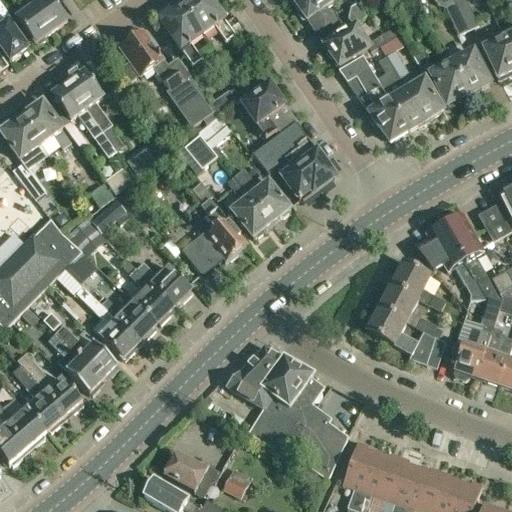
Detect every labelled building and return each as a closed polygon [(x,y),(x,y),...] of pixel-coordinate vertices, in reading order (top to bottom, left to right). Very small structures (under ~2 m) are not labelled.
[(52,36),(25,0),(12,0),(25,17),(18,22),(36,47),(38,46),(39,47),(46,43),(45,41),(52,36)] [(54,0),(25,0),(52,36),(69,24),(58,8),(60,7),(54,0)] [(183,6),(182,8),(204,39),(216,30),(222,38),(226,45),(235,39),(207,0),(187,0),(184,3),(183,6)] [(342,30),(327,10),(335,5),(331,0),(299,0),(293,5),(299,13),(298,16),(302,22),(306,22),(307,24),(308,24),(321,43),(332,37),(342,30)] [(453,0),(449,0),(452,6),(445,9),(459,39),(470,34),(453,0)] [(453,0),(470,34),(479,30),(465,0),(453,0)] [(192,48),(204,39),(182,8),(179,9),(176,8),(171,12),(170,15),(160,23),(165,29),(170,36),(194,70),(203,63),(192,48)] [(0,31),(0,48),(11,63),(12,65),(29,52),(0,10),(0,30),(1,31),(0,31)] [(335,43),(325,50),(327,53),(326,55),(330,60),(332,60),(339,70),(352,62),(370,51),(372,55),(400,38),(395,29),(367,47),(356,30),(335,43)] [(179,62),(172,67),(169,69),(144,34),(132,43),(129,42),(122,47),(122,49),(120,51),(132,66),(123,72),(132,85),(140,79),(141,80),(154,71),(192,125),(212,111),(210,108),(179,62)] [(509,80),(511,78),(511,54),(505,40),(492,47),(489,41),(479,45),(483,51),(498,83),(508,78),(509,80)] [(387,60),(425,125),(443,115),(425,85),(416,90),(395,55),(387,60)] [(415,60),(421,71),(429,67),(423,55),(415,60)] [(453,67),(470,98),(473,96),(475,98),(481,95),(481,92),(490,88),(484,76),(474,57),(453,67)] [(364,59),(339,74),(364,108),(390,146),(408,135),(377,83),(364,59)] [(425,125),(387,60),(380,65),(387,77),(377,83),(408,135),(425,125)] [(432,78),(448,109),(458,104),(460,106),(466,103),(466,100),(470,98),(453,67),(432,78)] [(236,105),(246,98),(264,86),(254,72),(226,90),(229,94),(230,96),(229,96),(236,105)] [(76,83),(70,87),(118,154),(126,148),(112,129),(96,107),(112,96),(101,80),(93,86),(85,76),(83,78),(80,77),(76,80),(76,83)] [(109,160),(118,154),(70,87),(62,93),(59,92),(54,95),(55,97),(53,99),(72,125),(79,119),(95,141),(109,160)] [(269,120),(285,109),(270,87),(242,107),(267,141),(272,138),(278,133),(269,120)] [(217,118),(236,105),(229,96),(230,96),(229,94),(210,108),(212,111),(217,118)] [(23,121),(43,149),(55,140),(64,152),(72,146),(43,106),(34,113),(31,112),(25,116),(25,120),(23,121)] [(232,135),(219,119),(199,136),(222,163),(225,160),(215,149),(232,135)] [(25,168),(17,173),(14,175),(35,203),(48,194),(33,174),(38,170),(30,158),(43,149),(23,121),(19,123),(16,122),(11,126),(11,130),(2,136),(25,168)] [(90,150),(71,124),(64,130),(77,147),(72,151),(75,156),(81,152),(83,155),(90,150)] [(279,137),(274,141),(252,157),(268,178),(276,173),(286,165),(284,162),(299,151),(297,149),(308,141),(296,125),(279,137)] [(176,156),(195,180),(217,162),(199,140),(184,153),(183,151),(176,156)] [(286,165),(276,173),(300,204),(301,203),(303,206),(314,198),(313,198),(319,193),(320,194),(333,184),(331,182),(332,178),(334,177),(326,167),(308,141),(297,149),(299,151),(284,162),(286,165)] [(273,226),(251,199),(235,179),(234,181),(226,170),(218,176),(227,186),(228,185),(238,198),(241,196),(246,203),(231,215),(246,233),(253,242),(255,241),(258,241),(263,237),(263,234),(273,226)] [(235,179),(251,199),(273,226),(280,221),(284,221),(288,217),(289,214),(291,212),(269,185),(261,191),(245,171),(235,179)] [(247,248),(239,239),(210,202),(213,200),(199,182),(190,189),(205,207),(201,210),(218,231),(207,240),(227,264),(229,263),(230,264),(238,257),(237,256),(247,248)] [(104,186),(90,196),(98,208),(112,198),(104,186)] [(156,220),(132,192),(118,204),(142,231),(156,220)] [(511,194),(500,200),(505,211),(511,225),(511,194)] [(118,226),(121,229),(130,220),(115,204),(91,226),(104,239),(118,226)] [(511,236),(498,211),(480,221),(494,245),(511,236)] [(444,229),(487,303),(498,302),(485,279),(474,260),(483,255),(468,230),(463,219),(444,229)] [(42,232),(0,274),(0,327),(5,333),(81,255),(49,225),(42,232)] [(427,239),(431,245),(442,264),(448,274),(456,270),(471,296),(470,304),(487,303),(444,229),(427,239)] [(417,253),(416,254),(417,255),(424,264),(424,265),(425,266),(430,272),(439,266),(442,264),(431,245),(428,247),(417,253)] [(84,256),(73,267),(67,272),(73,277),(78,272),(81,275),(92,264),(84,256)] [(143,266),(136,273),(174,311),(181,305),(183,306),(192,297),(190,295),(192,294),(183,286),(169,271),(168,271),(164,267),(154,277),(143,266)] [(446,305),(424,293),(425,291),(430,280),(404,266),(391,290),(418,304),(440,316),(446,305)] [(511,272),(492,284),(502,302),(504,302),(511,301),(511,272)] [(169,317),(174,311),(136,273),(129,281),(144,295),(135,304),(134,306),(157,329),(159,326),(161,328),(171,319),(169,317)] [(133,353),(139,347),(116,324),(101,309),(89,298),(82,291),(74,284),(64,274),(56,282),(75,299),(77,297),(103,323),(101,326),(92,335),(114,355),(122,363),(123,362),(125,364),(135,355),(133,353)] [(418,304),(391,290),(379,312),(406,327),(431,340),(437,330),(412,317),(418,304)] [(116,324),(139,347),(145,340),(147,342),(156,333),(154,331),(156,330),(157,329),(134,306),(133,307),(132,309),(123,317),(107,302),(101,309),(116,324)] [(486,356),(494,332),(503,304),(487,304),(480,328),(483,330),(476,353),(456,346),(450,363),(458,366),(454,378),(456,381),(466,384),(469,383),(470,380),(478,382),(486,356)] [(22,318),(32,329),(39,322),(29,312),(22,318)] [(419,346),(418,345),(401,336),(406,327),(379,312),(367,335),(395,349),(412,358),(419,346)] [(51,316),(43,323),(53,334),(61,326),(51,316)] [(117,369),(109,361),(94,347),(88,353),(63,329),(55,337),(103,384),(109,378),(112,379),(118,372),(116,370),(117,369)] [(502,335),(494,332),(478,382),(500,390),(508,364),(511,352),(511,343),(501,340),(502,335)] [(98,390),(103,384),(55,337),(48,345),(64,360),(57,368),(90,398),(91,397),(93,399),(100,392),(98,390)] [(437,373),(442,359),(447,347),(436,343),(426,369),(437,373)] [(313,408),(324,391),(312,382),(313,380),(284,363),(265,352),(228,390),(227,391),(264,414),(248,438),(288,461),(291,458),(328,484),(348,440),(329,427),(332,422),(313,408)] [(23,371),(45,397),(65,420),(72,415),(74,417),(83,409),(81,407),(83,405),(63,382),(54,389),(26,357),(17,365),(23,371)] [(511,393),(511,365),(508,364),(500,390),(511,393)] [(58,426),(65,420),(45,397),(23,371),(15,378),(37,403),(26,413),(46,437),(49,434),(51,436),(60,429),(58,426)] [(43,439),(45,438),(46,437),(26,413),(13,424),(0,407),(0,420),(27,453),(34,447),(36,450),(45,442),(43,439)] [(0,457),(9,468),(11,467),(13,469),(22,461),(20,459),(27,453),(0,420),(0,457)] [(348,511),(358,511),(379,456),(363,450),(363,448),(358,446),(343,489),(354,493),(348,511)] [(395,462),(379,456),(358,511),(371,511),(375,500),(385,504),(400,461),(396,459),(395,462)] [(193,465),(180,459),(176,457),(172,466),(167,467),(163,473),(165,478),(164,480),(168,481),(196,496),(204,501),(212,486),(215,488),(221,476),(194,462),(193,465)] [(394,511),(405,511),(420,470),(403,464),(404,462),(400,461),(385,504),(396,508),(394,511)] [(420,470),(405,511),(428,511),(441,475),(437,473),(436,476),(420,470)] [(252,481),(235,472),(223,494),(241,503),(252,481)] [(441,475),(428,511),(451,511),(461,484),(444,478),(445,476),(441,475)] [(202,511),(164,489),(154,483),(144,499),(143,501),(154,507),(162,511),(220,511),(206,505),(202,511)] [(475,511),(483,489),(478,488),(477,490),(461,484),(451,511),(475,511)]
